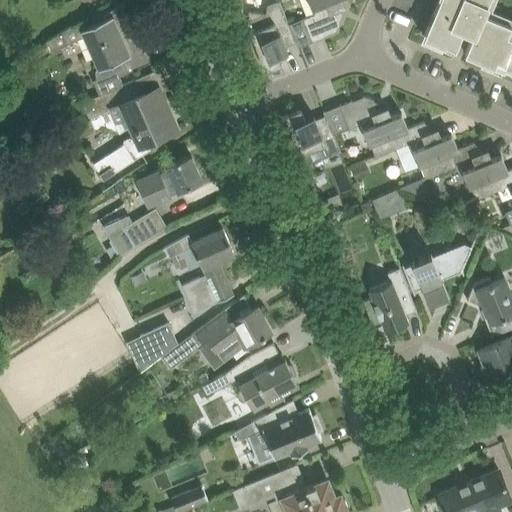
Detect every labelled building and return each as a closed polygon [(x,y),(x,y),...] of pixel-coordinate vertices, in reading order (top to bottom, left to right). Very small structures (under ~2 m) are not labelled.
[(249,11),(247,24),(250,31),(266,70),(282,64),(278,53),(287,50),(284,41),(294,37),(288,23),(278,0),(277,0),(278,1),(268,5),(267,14),(249,11)] [(288,23),(294,37),(298,47),(325,36),(324,35),(335,31),(336,32),(341,21),(340,20),(335,10),(345,6),(342,0),(308,0),(314,13),(302,18),(288,23)] [(448,39),(457,43),(464,28),(473,32),(464,53),(511,72),(511,23),(484,11),(488,0),(438,0),(423,36),(445,45),(448,39)] [(88,25),(82,29),(99,67),(94,69),(99,82),(95,84),(99,93),(123,83),(119,75),(128,71),(122,58),(144,48),(124,2),(102,12),(100,8),(85,17),(88,25)] [(89,117),(90,117),(95,129),(103,126),(118,131),(130,127),(134,136),(94,161),(104,177),(142,153),(138,145),(177,128),(158,86),(139,94),(132,78),(123,83),(99,93),(82,101),(89,117)] [(352,99),(339,105),(324,111),(334,134),(360,123),(369,145),(370,144),(375,155),(372,156),(372,157),(405,144),(400,131),(408,129),(407,127),(401,112),(391,116),(387,107),(378,110),(374,100),(363,95),(362,96),(352,100),(352,99)] [(300,108),(284,115),(304,165),(340,151),(327,119),(317,123),(313,115),(305,118),(300,108)] [(400,131),(405,144),(409,142),(419,166),(420,165),(425,176),(422,177),(422,178),(455,165),(450,152),(457,148),(451,133),(441,137),(437,128),(428,132),(424,121),(407,127),(408,129),(400,131)] [(450,152),(455,165),(459,163),(469,187),(470,186),(475,197),(472,198),(472,200),(505,186),(500,173),(508,171),(507,170),(501,154),(491,158),(487,149),(479,153),(474,142),(457,148),(450,152)] [(159,167),(135,178),(147,205),(171,194),(169,192),(177,188),(178,191),(202,180),(190,154),(166,165),(167,165),(166,165),(167,167),(161,170),(159,167)] [(351,166),(357,180),(371,173),(365,160),(351,166)] [(500,173),(505,186),(509,184),(511,191),(511,207),(505,211),(511,225),(511,224),(511,167),(507,170),(508,171),(500,173)] [(339,193),(321,200),(327,214),(344,207),(339,193)] [(359,203),(363,213),(373,209),(369,199),(359,203)] [(450,209),(469,215),(477,212),(471,200),(450,209)] [(50,207),(42,212),(49,222),(56,217),(50,207)] [(123,226),(134,245),(167,226),(156,207),(123,226)] [(206,272),(183,282),(195,310),(232,293),(228,283),(217,259),(234,252),(223,228),(205,236),(193,241),(192,242),(193,245),(190,247),(194,256),(198,254),(206,272)] [(432,253),(404,266),(403,263),(402,263),(414,293),(415,292),(414,290),(422,286),(429,304),(449,296),(442,278),(461,270),(463,273),(464,273),(462,268),(478,229),(477,228),(470,245),(464,242),(433,257),(432,253)] [(371,296),(363,300),(374,326),(382,323),(385,330),(408,321),(405,314),(416,309),(399,267),(387,272),(391,280),(368,289),(371,296)] [(489,276),(478,280),(474,282),(467,299),(483,305),(494,332),(490,334),(491,335),(509,328),(511,326),(511,293),(505,275),(491,280),(489,276)] [(178,342),(170,348),(180,361),(199,346),(209,339),(217,350),(220,348),(227,357),(245,344),(252,340),(270,330),(256,305),(238,315),(232,318),(224,307),(191,332),(178,342)] [(168,322),(141,335),(154,361),(161,355),(170,348),(178,342),(168,322)] [(511,334),(494,342),(476,349),(486,374),(511,363),(511,334)] [(273,341),(247,355),(225,372),(202,384),(207,393),(237,377),(254,409),(268,402),(270,405),(285,397),(280,389),(296,381),(282,353),(280,354),(273,341)] [(179,386),(166,394),(170,401),(183,393),(179,386)] [(251,421),(234,430),(238,439),(248,435),(260,462),(274,456),(290,450),(291,454),(307,448),(306,444),(321,437),(318,430),(322,428),(316,414),(312,415),(309,408),(297,413),(291,399),(251,421)] [(82,448),(70,454),(77,469),(90,463),(82,448)] [(249,482),(248,482),(255,499),(256,499),(275,491),(284,488),(286,487),(279,469),(249,482)] [(442,501),(438,503),(439,507),(440,507),(442,511),(501,511),(498,503),(511,498),(498,469),(470,480),(472,484),(458,490),(456,486),(438,494),(442,501)] [(283,497),(270,502),(274,511),(346,511),(349,509),(344,498),(340,498),(339,495),(334,496),(327,479),(315,484),(315,483),(305,487),(305,488),(297,491),(296,488),(281,494),(283,497)] [(190,488),(171,495),(178,511),(192,505),(193,505),(196,503),(190,488)]
